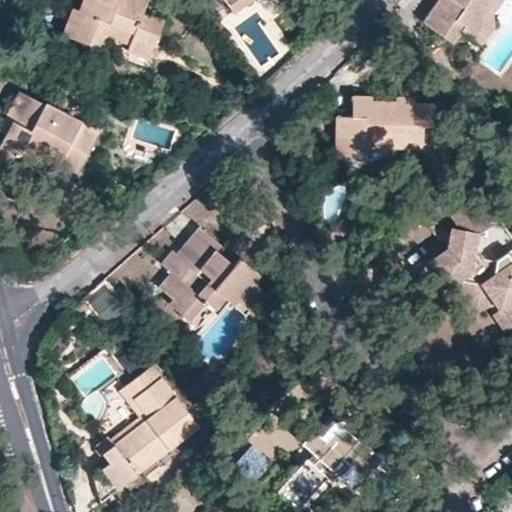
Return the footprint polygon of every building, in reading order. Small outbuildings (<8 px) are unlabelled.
[(64,35),(99,48),(110,22),(135,32),(128,49),(149,58),(164,21),(144,13),(149,0),(84,0),(80,10),(75,9),(64,35)] [(224,0),(233,12),(250,0),(224,0)] [(482,27),(480,14),(489,0),(442,0),(425,25),(453,46),(462,32),(474,40),(482,27)] [(502,0),(489,0),(480,14),(482,27),(474,40),(481,46),(493,30),(491,17),(502,0)] [(0,145),(0,175),(24,189),(43,152),(79,171),(100,132),(31,96),(18,123),(13,120),(6,133),(0,145)] [(361,164),(361,151),(418,149),(418,129),(428,129),(427,108),(408,109),(407,101),(393,101),(393,107),(384,108),(384,115),(374,115),(374,108),(366,108),(366,103),(348,103),(348,122),(333,122),(335,165),(361,164)] [(511,250),(496,261),(484,259),(476,245),(479,234),(496,222),(479,197),(452,215),(459,226),(459,229),(450,229),(447,248),(427,261),(445,289),(461,279),(481,279),(492,295),(499,303),(502,302),(511,317),(511,250)] [(204,302),(213,309),(225,297),(229,300),(234,304),(237,300),(250,309),(265,292),(257,286),(253,281),(260,274),(240,257),(234,264),(217,249),(222,245),(200,227),(177,253),(173,250),(161,264),(172,272),(159,287),(173,299),(170,303),(189,319),(204,302)] [(441,292),(453,304),(484,299),(492,295),(481,279),(461,279),(445,289),(441,292)] [(499,303),(491,308),(511,340),(511,317),(502,302),(499,303)] [(129,382),(124,385),(150,417),(114,444),(138,473),(200,426),(152,364),(129,382)] [(302,440),(315,452),(309,458),(307,457),(278,489),(297,507),(302,503),(307,498),(311,493),(317,488),(321,484),(325,479),(334,470),(341,476),(346,481),(349,484),(353,489),(367,474),(378,463),(382,457),(378,453),(367,442),(365,444),(348,427),(356,419),(341,405),(317,429),(315,427),(302,440)] [(250,444),(239,458),(261,474),(272,459),(250,444)]
